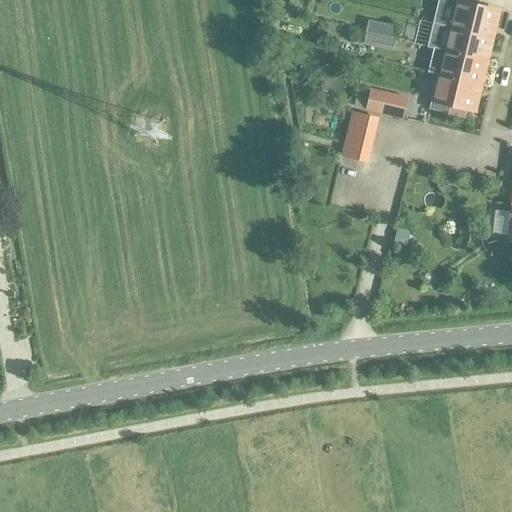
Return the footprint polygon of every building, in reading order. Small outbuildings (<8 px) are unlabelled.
[(455,0),(450,24),(486,34),(492,9),(478,6),(479,0),(455,0)] [(387,24),(369,20),(366,32),(385,36),(387,24)] [(486,34),(450,24),(443,51),(480,59),(486,34)] [(480,59),(443,51),(434,48),(428,72),(474,83),(480,59)] [(474,83),(428,72),(428,73),(438,75),(430,109),(447,113),(449,105),(468,109),(474,83)] [(367,109),(390,115),(395,96),(371,90),(367,109)] [(348,126),(375,133),(378,118),(352,112),(348,126)] [(348,126),(345,141),(371,148),(375,133),(348,126)] [(367,163),(371,148),(345,141),(341,156),(367,163)] [(443,216),(473,216),(474,172),(444,172),(443,216)] [(360,243),(359,221),(313,223),(314,245),(360,243)] [(410,232),(397,229),(394,243),(407,246),(410,232)]
